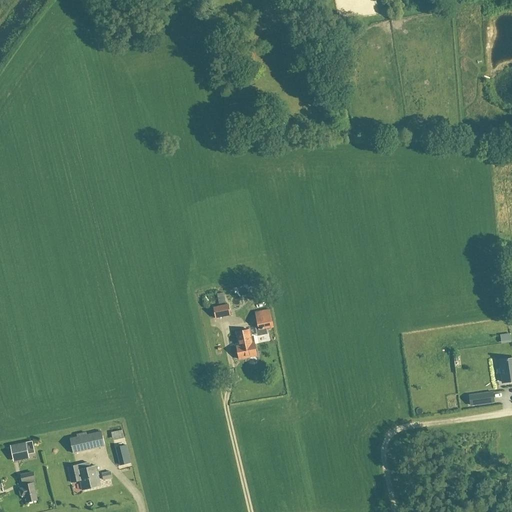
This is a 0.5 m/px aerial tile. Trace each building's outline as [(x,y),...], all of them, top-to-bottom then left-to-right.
[(238,109),(237,104),(229,106),(232,118),(254,112),(252,105),(238,109)] [(216,294),(218,304),(225,303),(223,293),(216,294)] [(230,316),(228,305),(213,308),(215,319),(230,316)] [(259,331),(273,327),(270,310),(255,313),(259,331)] [(236,333),(239,347),(236,347),(239,360),(257,356),(254,343),(252,344),(249,330),(236,333)] [(503,383),(511,381),(511,359),(509,360),(509,359),(507,359),(507,360),(500,361),(503,383)] [(471,406),(494,403),(492,393),(469,396),(471,406)] [(111,432),(113,440),(124,437),(122,430),(111,432)] [(74,454),(105,447),(101,432),(86,435),(86,433),(77,435),(78,437),(70,439),(74,454)] [(26,443),(11,446),(14,462),(29,459),(29,455),(26,443)] [(131,463),(129,457),(119,460),(121,466),(131,463)] [(82,491),(101,487),(96,466),(90,467),(89,463),(68,468),(71,483),(80,481),(82,491)] [(16,475),(23,504),(39,500),(32,472),(16,475)] [(102,474),(103,480),(112,478),(110,472),(102,474)]
